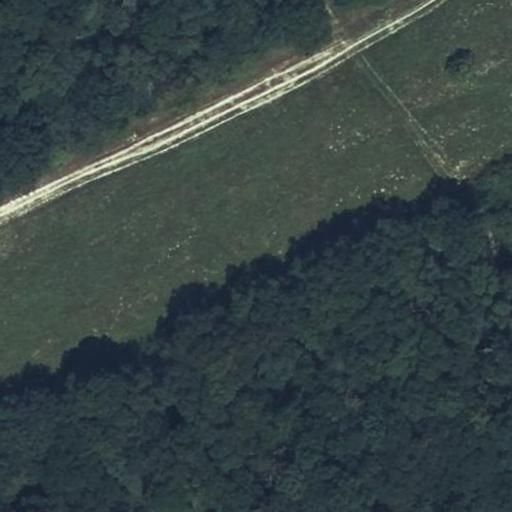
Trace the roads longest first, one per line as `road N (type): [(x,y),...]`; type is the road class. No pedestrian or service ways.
road 1 (track): [(0,416),(511,164)]
road 2 (track): [(385,0),(0,194)]
